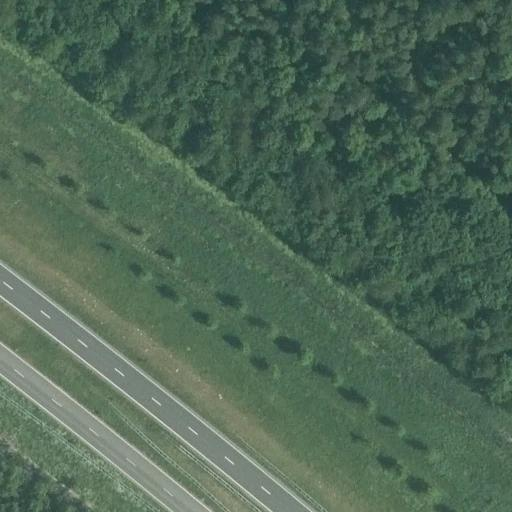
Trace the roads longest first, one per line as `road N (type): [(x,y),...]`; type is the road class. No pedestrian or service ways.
road 1 (trunk): [(292,511),(0,279)]
road 2 (track): [(0,27),(236,203)]
road 3 (trunk): [(0,360),(190,511)]
